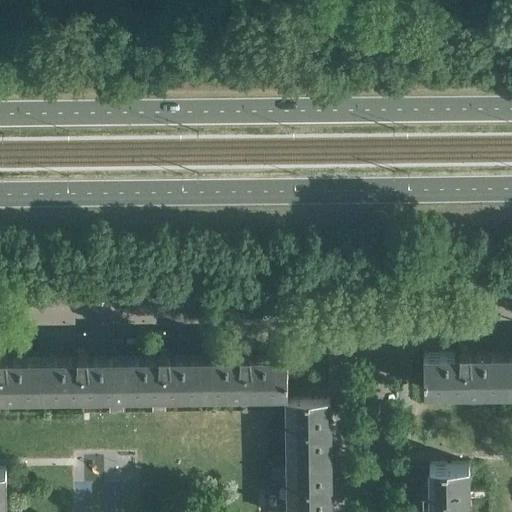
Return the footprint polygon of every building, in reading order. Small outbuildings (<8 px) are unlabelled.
[(506,386),(506,349),(471,350),(470,347),(460,347),(460,350),(424,350),(424,387),(506,386)] [(288,388),(287,351),(252,352),(252,349),(241,349),(241,352),(206,352),(206,389),(288,388)] [(206,389),(206,352),(170,353),(170,350),(159,350),(160,353),(124,353),(125,390),(206,389)] [(0,391),(43,391),(43,354),(8,355),(8,352),(0,351),(0,391)] [(125,390),(124,353),(89,354),(89,351),(78,351),(78,354),(43,354),(43,391),(125,390)] [(331,457),(331,423),(330,396),(287,397),(287,457),(331,457)] [(331,511),(331,482),(331,457),(287,457),(287,511),(331,511)] [(469,511),(469,490),(469,461),(430,461),(430,509),(426,509),(425,511),(469,511)]
